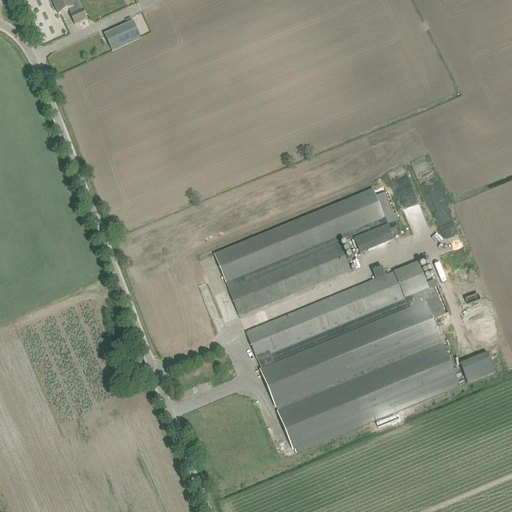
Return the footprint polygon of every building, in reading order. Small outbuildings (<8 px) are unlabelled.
[(51,0),(59,14),(69,10),(71,15),(70,15),(75,25),(84,21),(87,19),(83,10),(78,0),(51,0)] [(112,52),(141,38),(134,22),(105,35),(112,52)] [(373,190),(214,256),(239,317),(349,271),(350,273),(353,272),(352,270),(350,271),(339,245),(399,220),(388,193),(376,198),(373,190)] [(355,238),(361,254),(395,240),(389,225),(355,238)] [(376,280),(246,334),(261,370),(277,408),(279,412),(294,450),(296,454),(375,422),(378,429),(399,420),(396,413),(458,387),(457,384),(441,345),(440,342),(431,322),(433,321),(449,314),(435,281),(427,284),(418,263),(386,276),(382,268),(373,272),(376,280)] [(488,354),(460,365),(468,384),(496,372),(488,354)]
